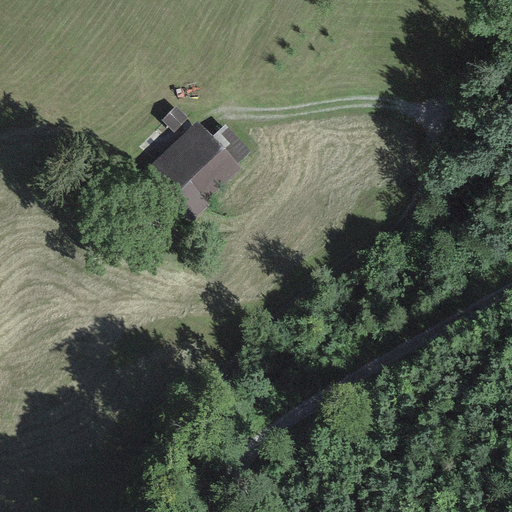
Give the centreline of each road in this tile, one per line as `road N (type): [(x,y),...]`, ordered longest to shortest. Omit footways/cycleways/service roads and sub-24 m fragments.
road 1 (track): [(145,511),(161,466),(210,394),(272,325),(392,240),(422,206),(430,175),(432,134),(405,106),(348,102),(216,115)]
road 2 (track): [(208,511),(231,467),(285,419),(511,285)]
